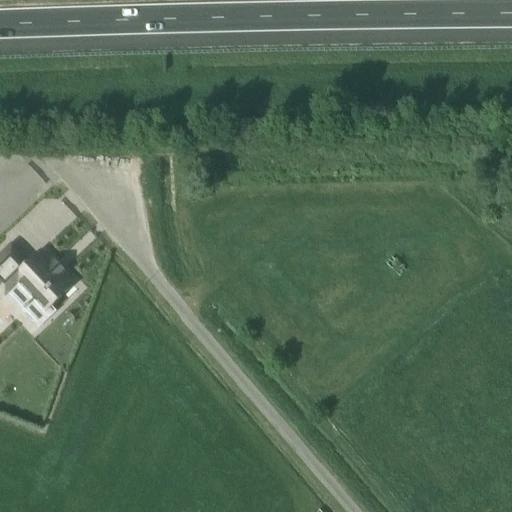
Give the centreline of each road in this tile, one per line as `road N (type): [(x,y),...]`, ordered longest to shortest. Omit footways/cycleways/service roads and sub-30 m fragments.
road 1 (motorway): [(0,25),(511,16)]
road 2 (unclassified): [(350,511),(56,166)]
